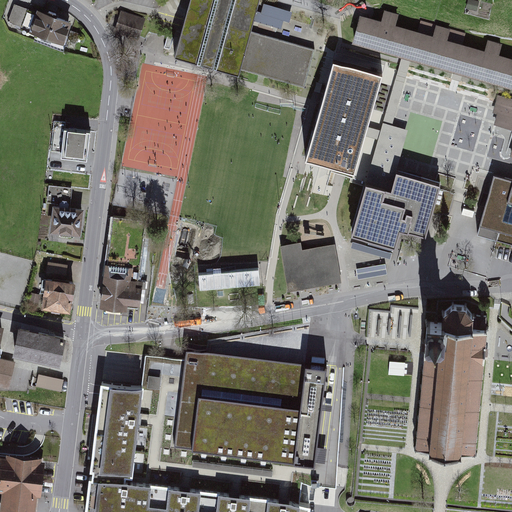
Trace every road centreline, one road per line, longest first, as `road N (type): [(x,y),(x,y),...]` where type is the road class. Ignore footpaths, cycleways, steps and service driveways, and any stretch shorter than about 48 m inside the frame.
road 1 (residential): [(511,288),(418,288),(109,337),(82,333)]
road 2 (residential): [(82,333),(109,59),(90,23),(58,0)]
road 3 (residential): [(59,511),(82,333)]
